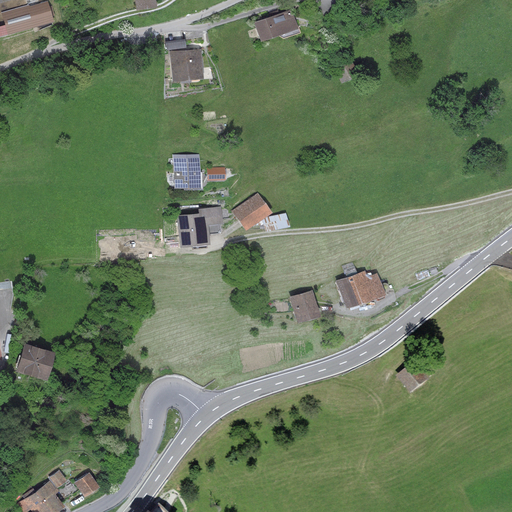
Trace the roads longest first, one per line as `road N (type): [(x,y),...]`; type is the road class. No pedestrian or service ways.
road 1 (secondary): [(205,417),(237,396),(372,345),(511,237)]
road 2 (track): [(511,190),(208,247)]
road 3 (residential): [(0,67),(230,0)]
road 4 (residential): [(205,417),(180,392),(160,393),(151,441),(135,470),(116,496),(89,511)]
road 5 (unknown): [(0,495),(34,457),(95,420)]
